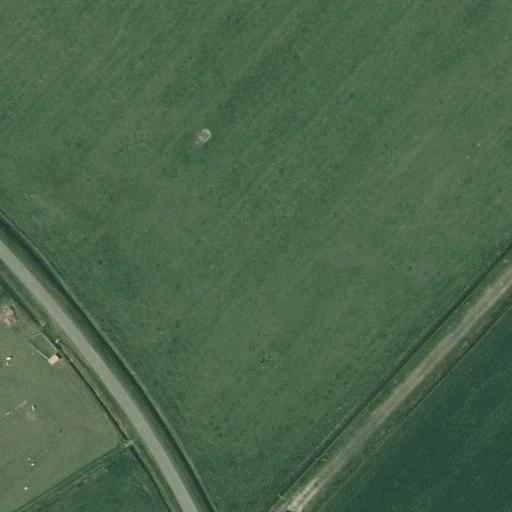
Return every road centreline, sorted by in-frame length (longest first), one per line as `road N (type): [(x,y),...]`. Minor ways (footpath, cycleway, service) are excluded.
road 1 (unclassified): [(189,511),(112,384),(0,250)]
road 2 (track): [(293,511),(511,276)]
road 3 (track): [(63,323),(38,342),(113,446),(15,511)]
